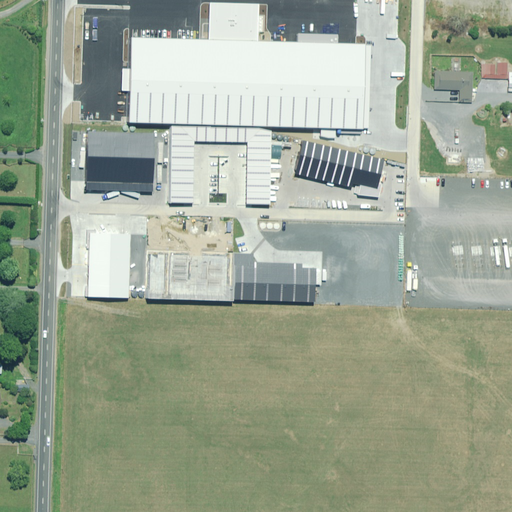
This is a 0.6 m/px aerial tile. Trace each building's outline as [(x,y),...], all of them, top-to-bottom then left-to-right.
[(313,9),(305,9),(304,21),(337,23),(337,13),(313,11),(313,9)] [(362,38),(342,37),(340,67),(360,68),(362,38)] [(497,56),(491,56),(490,65),(487,65),(487,74),(496,75),(497,56)] [(508,63),(498,62),(498,74),(507,75),(508,63)] [(473,103),(474,73),(436,71),(435,90),(460,91),(460,102),(473,103)] [(371,84),(356,83),(355,96),(370,96),(371,84)] [(504,118),(471,113),(468,134),(501,139),(504,118)] [(376,158),(299,138),(290,171),(344,185),(348,178),(370,184),(376,158)] [(462,144),(442,142),(441,153),(447,154),(446,160),(460,162),(462,144)] [(129,278),(124,277),(127,259),(122,258),(124,248),(104,245),(102,256),(108,257),(107,267),(110,268),(108,278),(107,278),(105,287),(101,286),(99,293),(118,296),(121,281),(128,283),(129,278)] [(369,276),(384,277),(385,256),(370,255),(369,276)]
